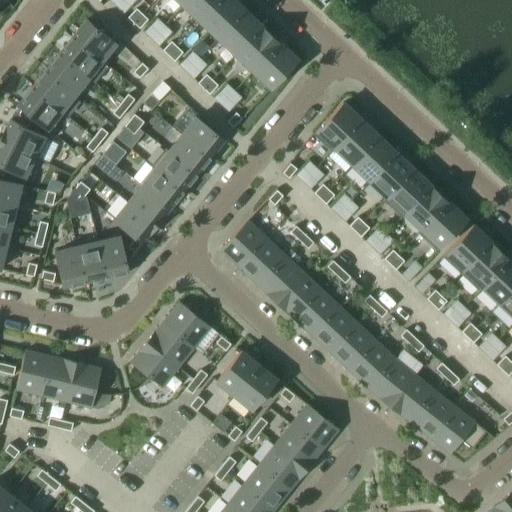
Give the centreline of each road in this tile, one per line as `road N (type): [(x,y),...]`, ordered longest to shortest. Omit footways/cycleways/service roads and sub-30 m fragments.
road 1 (residential): [(373,426),(184,250)]
road 2 (residential): [(338,53),(184,250)]
road 3 (residential): [(511,217),(338,53)]
road 4 (residential): [(184,250),(114,326),(83,327),(0,307)]
road 5 (residential): [(511,456),(460,491),(373,426)]
